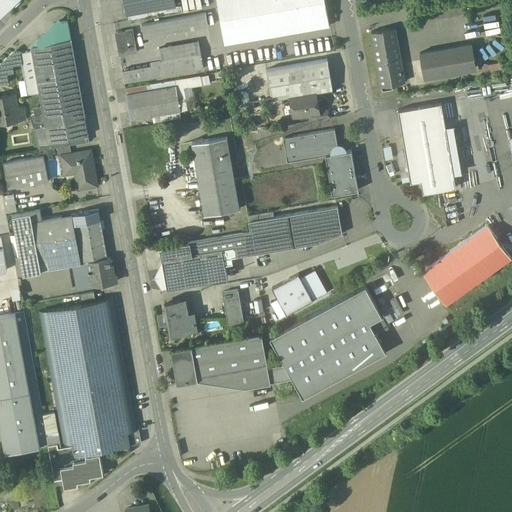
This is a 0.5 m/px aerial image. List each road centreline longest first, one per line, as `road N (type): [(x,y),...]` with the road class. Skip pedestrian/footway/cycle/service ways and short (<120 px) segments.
road 1 (unclassified): [(82,4),(167,460)]
road 2 (secondary): [(274,485),(511,310)]
road 3 (unclassified): [(345,0),(380,184)]
road 4 (unknown): [(211,36),(206,9),(87,32)]
road 5 (unclassified): [(380,184),(392,236),(407,238),(419,221),(396,195)]
